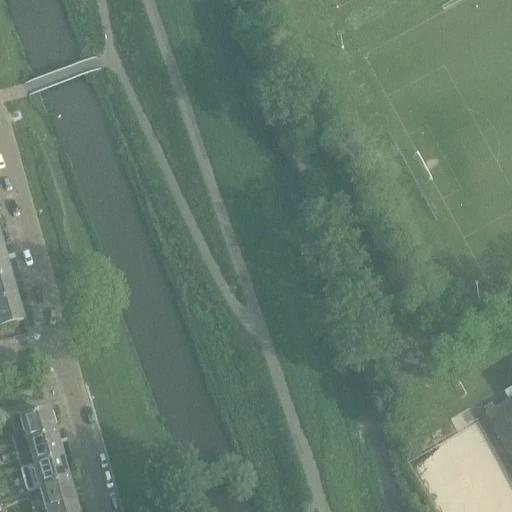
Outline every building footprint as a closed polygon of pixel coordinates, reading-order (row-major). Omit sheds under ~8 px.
[(5,252),(0,253),(0,278),(10,276),(6,262),(8,261),(5,252)] [(0,303),(18,299),(16,290),(14,290),(10,276),(0,278),(0,303)] [(18,299),(0,303),(0,329),(23,323),(19,308),(21,307),(18,299)] [(511,401),(485,417),(511,462),(511,401)] [(24,435),(11,438),(14,448),(26,445),(55,436),(49,413),(37,416),(36,413),(30,415),(31,418),(20,421),(24,435)] [(26,445),(14,448),(17,458),(29,454),(33,468),(62,460),(55,436),(26,445)] [(62,460),(33,468),(20,471),(27,494),(39,491),(68,483),(62,460)] [(68,483),(39,491),(45,511),(52,511),(75,506),(68,483)]
